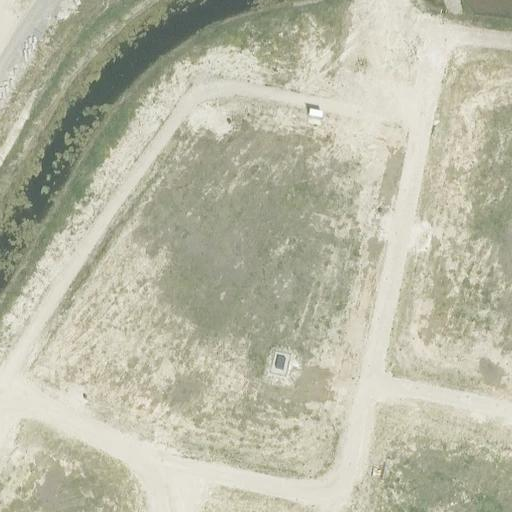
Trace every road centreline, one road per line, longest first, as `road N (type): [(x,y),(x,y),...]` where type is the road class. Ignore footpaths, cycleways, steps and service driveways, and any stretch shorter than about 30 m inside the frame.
road 1 (track): [(0,419),(12,395),(7,369),(204,78),(421,122)]
road 2 (track): [(433,33),(366,388),(330,511)]
road 3 (unknown): [(113,446),(252,206)]
road 4 (track): [(12,395),(167,473),(167,511)]
road 5 (track): [(204,78),(0,29)]
road 6 (track): [(167,473),(334,500)]
road 7 (track): [(511,421),(366,388)]
